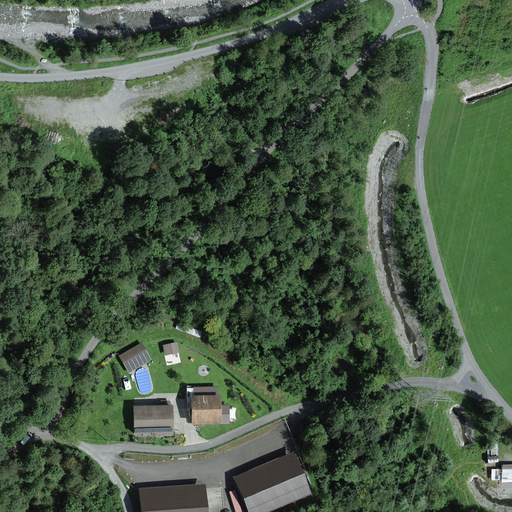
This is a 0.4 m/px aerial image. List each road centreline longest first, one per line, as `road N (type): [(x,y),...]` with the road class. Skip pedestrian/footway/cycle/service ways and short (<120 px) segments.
road 1 (unclassified): [(40,425),(124,305),(409,8)]
road 2 (unclassified): [(40,425),(93,448),(197,448),(325,399),(474,375)]
road 3 (unclassified): [(474,375),(429,240),(419,176),(431,43),(409,8)]
